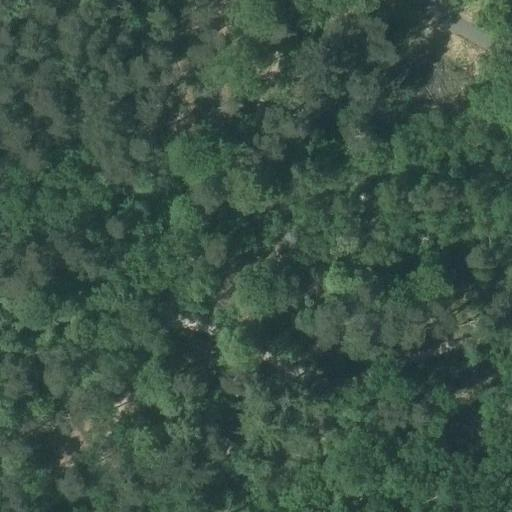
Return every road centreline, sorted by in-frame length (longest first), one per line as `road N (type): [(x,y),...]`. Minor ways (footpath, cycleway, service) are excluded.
road 1 (track): [(299,0),(151,336),(23,511)]
road 2 (unknown): [(346,390),(151,336),(0,352)]
road 3 (unknown): [(511,312),(346,390)]
road 4 (track): [(151,336),(30,382),(0,385)]
